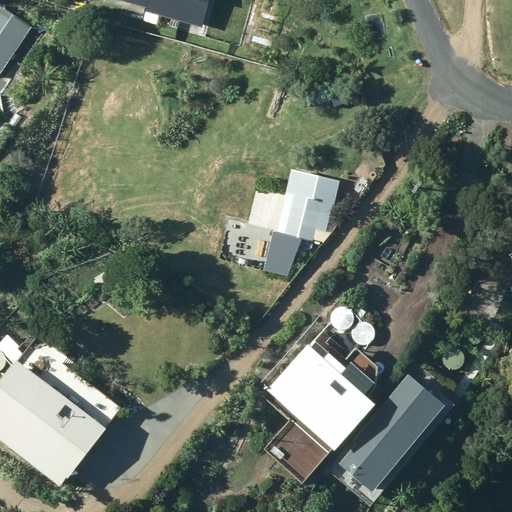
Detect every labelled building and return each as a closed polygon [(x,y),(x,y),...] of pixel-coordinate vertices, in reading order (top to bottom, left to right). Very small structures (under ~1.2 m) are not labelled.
[(109,0),(108,6),(202,32),(210,0),(109,0)] [(0,74),(31,28),(0,7),(0,74)] [(292,170),(276,232),(313,241),(316,231),(327,233),(339,182),(292,170)] [(352,337),(353,339),(354,342),(355,344),(357,345),(359,347),(361,347),(363,348),(365,348),(367,348),(369,347),(370,346),(372,345),(374,344),(375,342),(376,340),(376,338),(376,336),(376,334),(376,332),(375,330),(374,328),(372,327),(371,326),(369,325),(367,324),(365,324),(363,324),(361,324),(359,325),(357,326),(357,324),(357,322),(356,320),(356,318),(355,317),(353,315),(352,314),(350,313),(348,313),(346,312),(345,312),(343,313),(341,313),(339,314),(338,315),(336,317),(335,318),(335,320),(334,322),(334,324),(334,326),(335,327),(335,329),(339,333),(341,334),(343,335),(345,335),(347,335),(348,335),(350,334),(352,333),(352,335),(352,337)] [(264,451),(302,485),(332,451),(334,453),(376,406),(361,394),(371,382),(350,364),(340,375),(324,360),(328,354),(313,341),(268,392),(276,398),(270,405),(289,422),(264,451)] [(0,378),(1,378),(3,377),(5,376),(6,375),(7,373),(8,371),(9,369),(9,368),(10,366),(9,364),(9,362),(8,360),(7,358),(6,356),(5,355),(3,354),(1,353),(0,352),(0,378)] [(36,371),(43,368),(46,362),(43,357),(37,354),(31,356),(28,362),(31,368),(36,371)] [(0,440),(61,488),(105,430),(17,363),(0,384),(0,440)] [(375,493),(445,406),(407,375),(336,462),(375,493)] [(343,495),(351,498),(357,491),(355,483),(346,481),(340,487),(343,495)]
